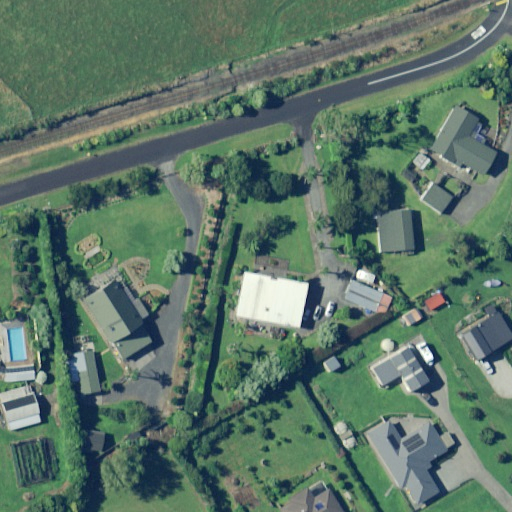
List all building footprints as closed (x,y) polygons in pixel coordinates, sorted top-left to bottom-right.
[(474,120),(451,107),(426,150),(455,167),(457,164),(478,176),(491,153),(464,137),(474,120)] [(427,161),(418,152),(409,162),(418,170),(427,161)] [(409,167),(399,173),(411,193),(422,186),(409,167)] [(448,198),(430,185),(418,201),(437,214),(448,198)] [(410,250),(406,211),(373,214),(377,253),(410,250)] [(302,285),(239,274),(231,317),(295,328),(302,285)] [(149,342),(111,278),(79,297),(106,343),(108,342),(118,360),(149,342)] [(390,298),(349,281),(341,300),(382,317),(390,298)] [(417,320),(413,310),(399,316),(404,326),(417,320)] [(426,363),(411,340),(393,351),(394,353),(367,370),(378,387),(395,377),(406,394),(425,382),(416,369),(426,363)] [(95,393),(89,353),(65,356),(69,382),(75,381),(77,395),(95,393)] [(337,366),(331,357),(320,363),(326,373),(337,366)] [(29,362),(1,364),(1,370),(0,369),(0,377),(1,377),(2,377),(2,382),(30,380),(31,386),(44,385),(43,369),(30,370),(29,362)] [(38,423),(28,386),(0,393),(0,410),(6,431),(38,423)] [(442,451),(426,424),(397,441),(386,422),(364,436),(397,490),(402,487),(413,506),(435,493),(421,470),(427,467),(424,462),(442,451)] [(338,511),(321,484),(307,493),(305,490),(289,499),(290,501),(276,510),(276,511),(338,511)]
